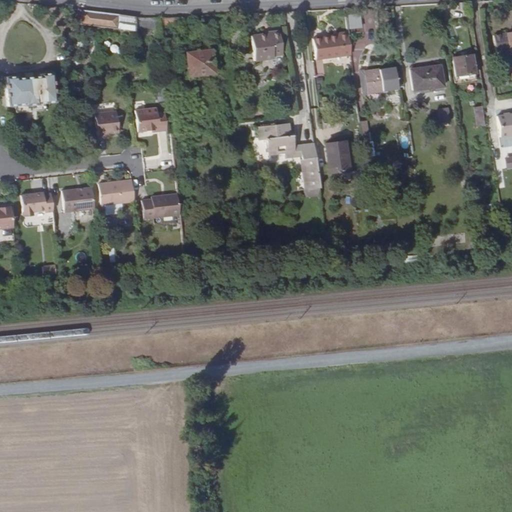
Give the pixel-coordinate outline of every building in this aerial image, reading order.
[(116,30),(118,15),(79,10),(78,24),(116,30)] [(359,28),(359,14),(346,14),(346,29),(359,28)] [(159,26),(158,17),(140,18),(118,15),(116,30),(129,32),(129,29),(160,30),(159,26)] [(175,17),(158,17),(159,26),(176,26),(175,17)] [(275,31),(261,33),(261,35),(249,36),(251,61),(269,59),(269,56),(278,55),(275,31)] [(511,31),(491,33),(492,51),(509,50),(509,52),(511,51),(511,31)] [(347,35),(335,37),(311,40),(314,61),(350,56),(347,35)] [(204,52),(180,56),(182,79),(207,75),(204,52)] [(472,56),(452,57),(456,90),(475,89),(472,56)] [(439,64),(409,68),(413,90),(442,86),(439,64)] [(393,67),(363,72),(366,92),(396,88),(393,67)] [(508,71),(492,73),(494,85),(509,83),(508,71)] [(62,72),(2,79),(6,108),(65,101),(62,72)] [(472,107),(473,127),(482,126),(481,106),(472,107)] [(157,107),(136,109),(138,131),(156,129),(156,130),(167,129),(165,113),(158,113),(157,107)] [(437,124),(449,122),(447,108),(435,109),(437,124)] [(115,112),(94,114),(96,137),(104,137),(104,134),(118,133),(115,112)] [(500,137),(511,134),(511,113),(497,116),(500,137)] [(359,121),(361,134),(369,134),(367,120),(359,121)] [(318,189),(313,145),(289,147),(288,137),(286,137),(285,126),(255,129),(256,142),(263,142),(264,153),(280,152),(280,156),(281,159),(299,158),(303,190),(306,190),(318,189)] [(344,141),(325,144),(328,172),(348,170),(344,141)] [(133,199),(132,186),(131,179),(99,182),(101,203),(133,199)] [(75,217),(94,215),(91,186),(62,188),(64,210),(74,209),(75,217)] [(44,213),(52,212),(50,193),(43,194),(42,193),(21,195),(22,215),(32,214),(32,211),(44,210),(44,213)] [(180,214),(177,193),(151,196),(151,198),(140,199),(143,218),(180,214)] [(0,226),(12,226),(10,205),(0,205),(0,226)] [(341,216),(347,239),(355,237),(349,214),(341,216)]
